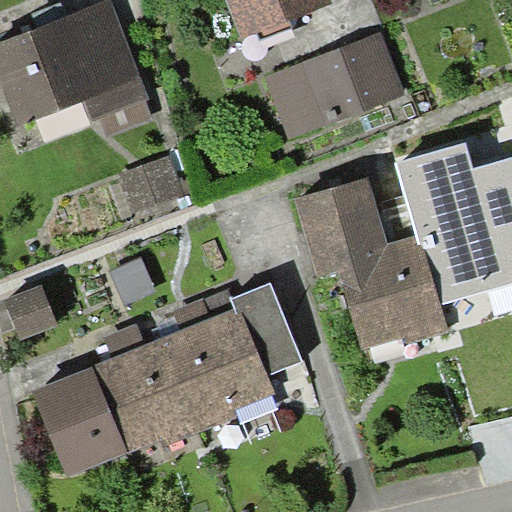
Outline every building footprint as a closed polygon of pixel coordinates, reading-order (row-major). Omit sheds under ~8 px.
[(108,0),(0,41),(0,76),(19,126),(82,102),(91,123),(100,119),(147,102),(151,100),(111,0),(108,0)] [(227,0),(242,37),(257,32),(289,18),(333,2),(331,0),(227,0)] [(293,27),(289,18),(257,32),(261,41),(293,27)] [(265,75),(289,139),(406,94),(381,31),(265,75)] [(153,120),(147,102),(100,119),(107,137),(153,120)] [(419,247),(424,246),(441,304),(511,282),(511,158),(474,169),(466,143),(396,162),(416,235),(419,247)] [(168,155),(120,173),(135,211),(183,192),(168,155)] [(367,177),(295,198),(319,277),(338,271),(362,350),(402,338),(404,345),(450,332),(441,304),(424,246),(419,247),(416,235),(387,243),(367,177)] [(156,289),(142,256),(110,270),(125,303),(156,289)] [(41,282),(4,296),(20,337),(57,324),(41,282)] [(231,299),(235,307),(236,312),(241,310),(268,376),(303,362),(271,283),(231,299)] [(174,311),(181,329),(211,317),(203,299),(174,311)] [(181,329),(165,335),(204,430),(238,416),(236,410),(275,394),(268,376),(241,310),(236,312),(235,307),(211,317),(181,329)] [(114,357),(145,344),(137,324),(106,336),(114,357)] [(204,430),(165,335),(145,344),(114,357),(32,390),(68,476),(129,451),(130,453),(163,440),(166,446),(204,430)]
